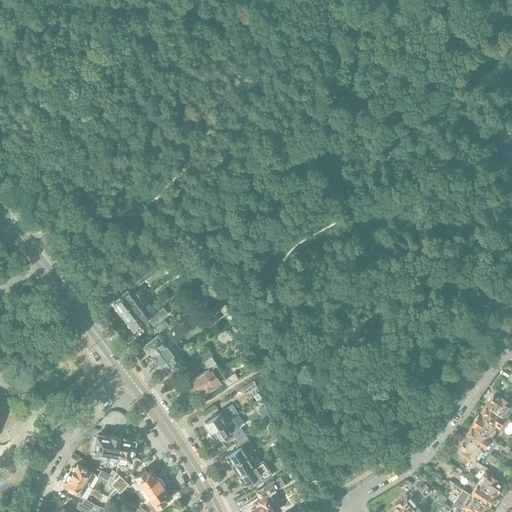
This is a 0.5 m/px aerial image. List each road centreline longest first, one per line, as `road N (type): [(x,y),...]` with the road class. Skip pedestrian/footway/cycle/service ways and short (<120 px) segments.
road 1 (residential): [(351,497),(429,443),(511,340)]
road 2 (tertiary): [(0,210),(127,375)]
road 3 (residential): [(32,511),(73,427),(127,375)]
road 4 (tertiary): [(127,375),(217,511)]
